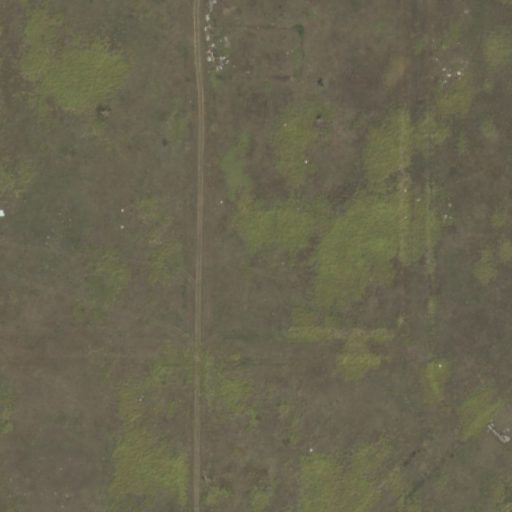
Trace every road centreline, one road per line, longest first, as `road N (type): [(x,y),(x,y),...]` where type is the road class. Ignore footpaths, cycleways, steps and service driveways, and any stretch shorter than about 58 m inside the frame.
road 1 (residential): [(192,511),(192,0)]
road 2 (residential): [(439,446),(418,356),(418,0)]
road 3 (residential): [(0,349),(418,350)]
road 4 (residential): [(373,511),(511,373)]
